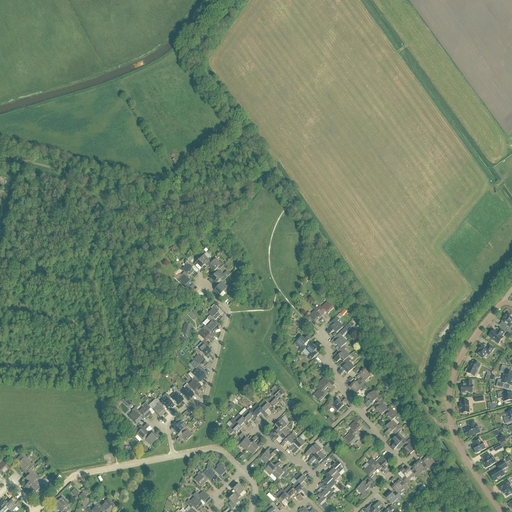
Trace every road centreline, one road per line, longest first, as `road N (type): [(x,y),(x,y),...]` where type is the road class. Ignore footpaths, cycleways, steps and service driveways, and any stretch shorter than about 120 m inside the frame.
road 1 (unclassified): [(501,511),(457,443),(449,401),(463,353),(504,302)]
road 2 (residential): [(166,426),(205,395),(228,311),(202,282)]
road 3 (unclassified): [(172,456),(77,475),(36,511)]
